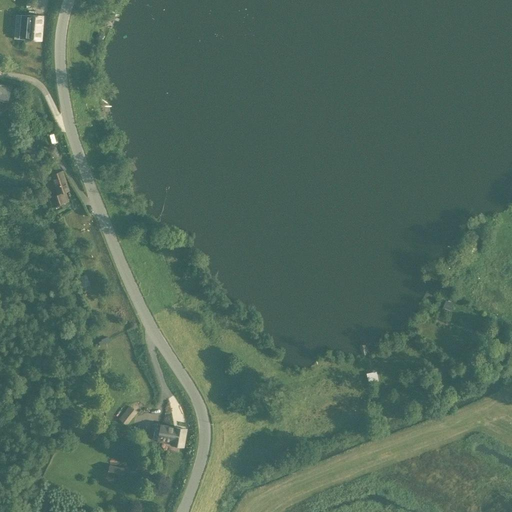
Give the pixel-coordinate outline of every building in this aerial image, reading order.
[(42,41),(44,16),(17,14),(15,39),(42,41)] [(0,100),(8,103),(12,87),(0,83),(0,100)] [(31,170),(43,167),(39,147),(27,150),(31,170)] [(66,192),(70,191),(63,172),(52,175),(59,195),(50,198),(53,207),(69,201),(66,192)] [(77,278),(81,289),(90,286),(86,275),(77,278)] [(98,342),(100,346),(111,342),(109,338),(98,342)] [(379,371),(368,372),(370,383),(380,382),(379,371)] [(138,412),(129,405),(119,419),(127,426),(138,412)] [(183,447),(186,430),(174,427),(174,428),(155,424),(152,439),(171,443),(171,445),(183,447)] [(146,454),(144,466),(154,467),(155,455),(146,454)] [(124,468),(110,464),(107,476),(121,480),(124,468)]
